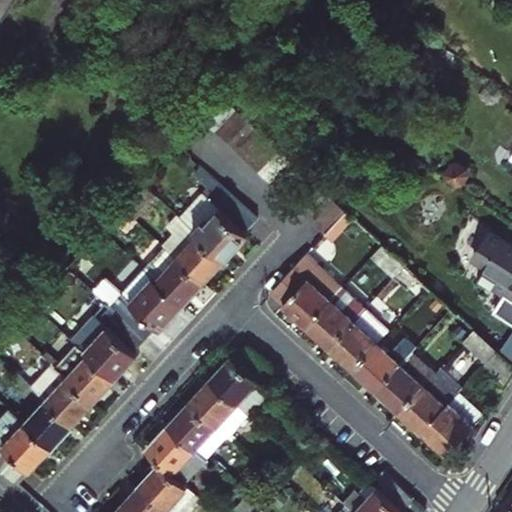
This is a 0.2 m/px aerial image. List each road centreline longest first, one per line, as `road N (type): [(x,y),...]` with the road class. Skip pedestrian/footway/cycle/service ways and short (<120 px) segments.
road 1 (residential): [(463,511),(234,303)]
road 2 (residential): [(60,490),(234,303)]
road 3 (residential): [(234,303),(301,231),(198,135)]
